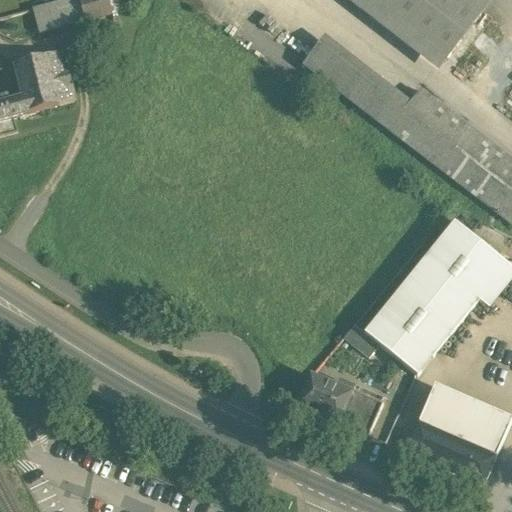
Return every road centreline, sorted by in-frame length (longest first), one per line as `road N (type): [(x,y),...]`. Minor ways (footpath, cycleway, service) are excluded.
road 1 (residential): [(0,244),(133,335),(179,350),(237,353),(248,367),(247,388),(231,434)]
road 2 (secondary): [(231,434),(0,303)]
road 3 (secondary): [(399,511),(231,434)]
